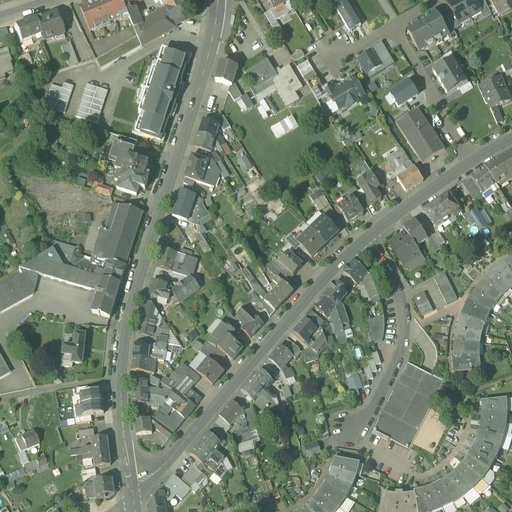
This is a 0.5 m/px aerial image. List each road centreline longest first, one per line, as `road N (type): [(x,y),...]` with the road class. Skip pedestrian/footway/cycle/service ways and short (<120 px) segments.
road 1 (tertiary): [(130,505),(118,378),(217,0)]
road 2 (tertiary): [(130,505),(364,237)]
road 3 (residential): [(364,237),(397,285),(405,324),(377,398),(349,438)]
road 4 (residential): [(473,161),(390,27)]
road 5 (tertiary): [(364,237),(473,161)]
